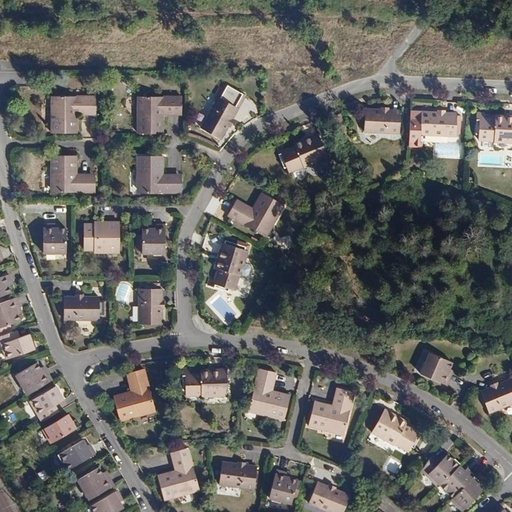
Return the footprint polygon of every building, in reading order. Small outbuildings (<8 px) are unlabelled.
[(98,97),(57,97),(57,105),(54,104),(54,134),(79,134),(79,115),(79,111),(98,111),(98,97)] [(166,111),(185,111),(185,97),(144,97),(143,105),(141,105),(141,134),(165,134),(166,115),(166,111)] [(230,126),(235,118),(240,109),(222,98),(203,128),(222,139),(230,126)] [(390,110),(382,110),(366,109),(365,131),(401,133),(402,111),(390,110)] [(449,113),(440,113),(415,111),(413,145),(423,146),(424,134),(457,136),(457,133),(458,128),(461,128),(462,115),(458,115),(458,114),(449,113)] [(487,113),(479,112),(478,131),(481,132),(480,137),(496,139),(496,142),(511,142),(511,116),(498,115),(498,118),(487,117),(487,113)] [(342,113),(334,116),(337,124),(345,121),(342,113)] [(238,120),(235,118),(230,126),(233,128),(238,120)] [(284,146),(277,149),(284,166),(287,165),(289,171),(304,165),(305,167),(329,158),(319,133),(295,143),(296,146),(286,150),(284,146)] [(79,178),(79,174),(79,155),(54,155),(54,184),(56,184),(56,191),(97,192),(97,178),(79,178)] [(140,155),(140,184),(143,184),(142,192),(184,193),(184,178),(165,178),(165,174),(165,156),(140,155)] [(252,212),(236,203),(228,216),(264,236),(268,229),(270,230),(285,205),(264,193),(254,209),(252,212)] [(238,199),(236,203),(252,212),(254,209),(238,199)] [(95,224),(84,223),(84,249),(96,249),(98,252),(102,252),(104,249),(111,249),(115,252),(120,252),(120,221),(95,221),(95,224)] [(56,224),(45,223),(45,251),(66,252),(67,227),(56,227),(56,224)] [(155,228),(151,228),(143,228),(143,239),(137,239),(137,251),(143,251),(143,253),(166,253),(166,225),(155,224),(155,228)] [(242,276),(249,251),(247,251),(247,248),(237,245),(237,247),(224,243),(217,269),(219,269),(216,280),(212,279),(210,287),(228,292),(229,290),(234,291),(239,275),(242,276)] [(8,283),(11,282),(8,275),(0,277),(0,295),(11,291),(9,285),(8,283)] [(163,309),(163,299),(163,288),(160,288),(160,283),(145,283),(145,288),(142,287),(141,323),(163,323),(163,309)] [(86,296),(76,296),(66,296),(66,318),(101,318),(101,314),(107,314),(107,300),(101,300),(101,296),(86,296)] [(16,297),(0,302),(0,330),(10,326),(9,324),(21,319),(18,312),(17,309),(20,308),(16,297)] [(14,331),(0,335),(0,339),(7,358),(34,348),(29,334),(21,336),(17,338),(14,331)] [(453,362),(431,352),(422,373),(448,385),(453,373),(449,372),(453,362)] [(15,374),(27,394),(52,380),(45,369),(41,371),(40,368),(36,362),(15,374)] [(121,420),(149,413),(148,410),(156,408),(145,368),(132,372),(136,390),(133,391),(115,396),(121,420)] [(291,395),(273,391),(270,390),(274,371),(260,368),(250,407),(257,409),(257,412),(285,419),(291,395)] [(191,370),(184,370),(184,388),(187,388),(187,394),(203,394),(203,397),(228,397),(229,371),(202,371),(202,374),(191,374),(191,370)] [(278,372),(274,371),(270,390),(273,391),(278,372)] [(136,390),(132,372),(128,373),(133,391),(136,390)] [(511,379),(506,382),(496,385),(482,389),(488,410),(511,402),(511,379)] [(30,400),(42,421),(56,413),(52,405),(55,403),(63,399),(55,386),(30,400)] [(337,406),(342,388),(339,387),(334,406),(337,406)] [(356,391),(342,388),(337,406),(334,406),(316,401),(310,425),(338,432),(338,429),(346,431),(356,391)] [(60,411),(55,403),(52,405),(56,413),(60,411)] [(408,422),(386,409),(373,432),(395,445),(397,442),(411,450),(414,445),(416,447),(426,430),(419,426),(417,431),(406,425),(408,422)] [(50,435),(52,440),(78,425),(74,419),(72,420),(67,412),(42,427),(46,434),(50,435)] [(87,446),(85,444),(82,438),(57,453),(61,460),(65,462),(68,467),(93,451),(89,445),(87,446)] [(189,448),(175,452),(181,472),(177,472),(160,478),(167,501),(194,493),(193,490),(200,488),(189,448)] [(172,453),(177,472),(181,472),(175,452),(172,453)] [(435,453),(432,456),(439,464),(443,461),(435,453)] [(423,469),(440,486),(461,465),(450,454),(443,461),(439,464),(432,456),(423,469)] [(247,465),(238,464),(223,462),(221,484),(255,488),(258,466),(247,465)] [(450,492),(455,497),(476,476),(471,471),(469,473),(467,471),(461,465),(440,486),(447,492),(450,492)] [(76,478),(88,498),(113,484),(106,473),(103,475),(101,472),(98,466),(76,478)] [(287,477),(288,473),(277,470),(270,498),(292,503),(293,496),(297,497),(301,480),(290,477),(287,477)] [(482,482),(476,476),(455,497),(453,498),(464,510),(485,490),(480,484),(482,482)] [(332,511),(346,511),(348,508),(352,510),(355,503),(351,501),(352,497),(338,491),(330,488),(321,484),(312,504),(332,511)] [(117,498),(120,496),(116,490),(91,505),(93,509),(93,510),(92,511),(112,511),(122,506),(119,500),(117,498)]
